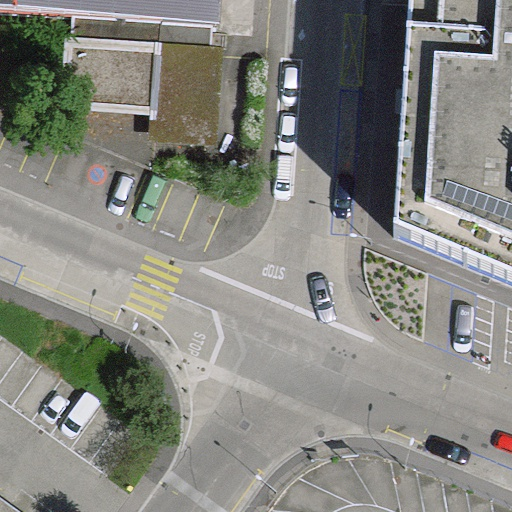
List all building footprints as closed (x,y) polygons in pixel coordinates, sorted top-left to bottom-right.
[(0,0),(0,10),(74,15),(163,21),(218,23),(219,0),(0,0)] [(511,0),(411,0),(396,240),(511,286),(511,0)] [(163,21),(74,15),(68,104),(157,110),(163,21)] [(163,21),(157,110),(156,137),(211,142),(218,23),(163,21)] [(0,511),(20,511),(0,497),(0,511)]
